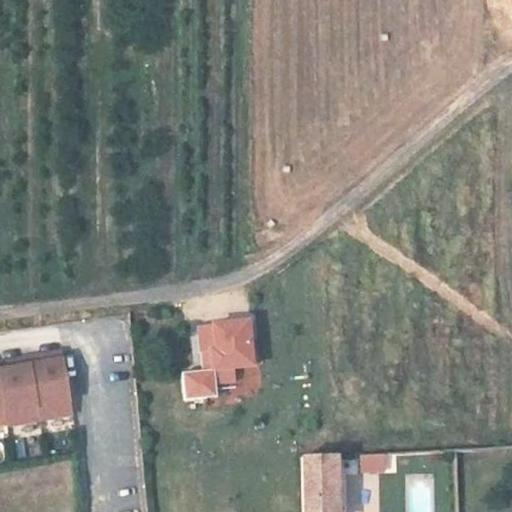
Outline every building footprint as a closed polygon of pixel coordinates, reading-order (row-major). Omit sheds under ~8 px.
[(239,373),(262,370),(259,351),(256,326),(225,329),(205,332),(208,358),(219,356),(224,389),(241,387),(239,373)] [(62,358),(61,351),(46,353),(48,361),(62,358)] [(73,418),(62,358),(48,361),(46,353),(10,360),(12,367),(0,369),(0,424),(6,424),(7,430),(73,418)] [(10,360),(0,361),(0,369),(12,367),(10,360)] [(381,472),(381,456),(364,456),(364,472),(381,472)] [(304,511),(333,511),(333,458),(303,459),(304,511)]
